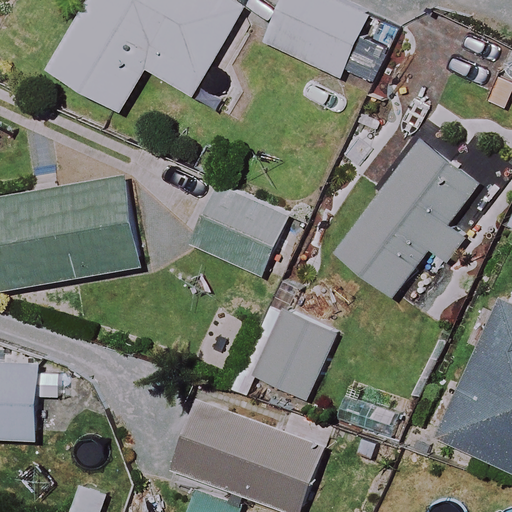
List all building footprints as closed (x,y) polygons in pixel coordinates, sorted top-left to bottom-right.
[(254,6),(242,0),(98,0),(59,70),(132,111),(156,68),(204,94),(254,6)] [(378,15),(345,0),(293,0),(275,41),(351,76),(378,15)] [(499,39),(464,24),(443,72),(477,87),(499,39)] [(465,161),(432,136),(345,250),(405,296),(442,248),(454,257),(511,180),(511,164),(481,140),(465,161)] [(150,268),(137,180),(0,201),(0,283),(1,292),(150,268)] [(302,218),(230,186),(204,245),(276,277),(302,218)] [(511,288),(499,317),(483,310),(468,343),(484,350),(467,389),(449,381),(422,441),(511,481),(511,288)] [(341,333),(290,310),(261,375),(312,398),(341,333)] [(54,367),(0,365),(0,441),(51,444),(54,367)] [(308,511),(331,450),(206,405),(182,474),(289,511),(308,511)] [(253,511),(187,488),(178,511),(253,511)]
